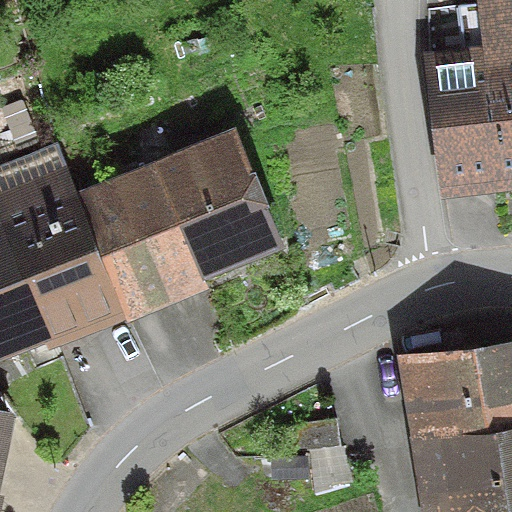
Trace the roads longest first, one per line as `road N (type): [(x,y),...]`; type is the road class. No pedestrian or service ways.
road 1 (tertiary): [(82,511),(132,449),(200,400),(438,288)]
road 2 (residential): [(396,0),(423,228),(438,288)]
